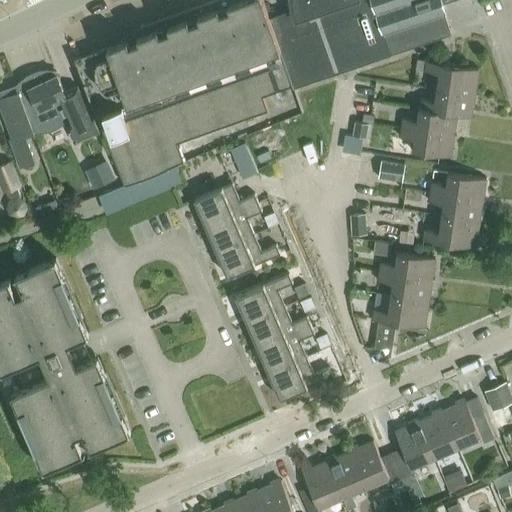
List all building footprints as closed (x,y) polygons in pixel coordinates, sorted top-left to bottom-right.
[(78,66),(125,184),(184,160),(178,141),(268,109),(263,95),(294,85),(291,76),(270,16),(264,0),(236,0),(126,39),(129,48),(78,66)] [(270,16),(291,76),(307,71),(310,81),(452,33),(442,3),(448,0),(293,0),(293,1),(294,6),(295,8),(270,16)] [(480,67),(427,59),(418,58),(416,68),(440,72),(438,85),(476,91),(480,67)] [(307,71),(291,76),(294,85),(295,86),(310,81),(307,71)] [(57,125),(67,117),(73,128),(69,130),(76,143),(100,132),(78,86),(66,91),(58,74),(48,79),(47,72),(37,74),(27,79),(20,85),(17,86),(34,132),(38,133),(42,132),(44,129),(57,125)] [(421,97),(420,108),(458,114),(472,116),(476,91),(438,85),(436,99),(421,97)] [(34,132),(17,86),(0,92),(0,100),(5,114),(3,118),(20,164),(34,159),(26,137),(28,134),(34,132)] [(403,116),(402,126),(455,134),(458,114),(420,108),(418,119),(403,116)] [(350,139),(363,142),(368,122),(355,119),(350,139)] [(455,134),(402,126),(401,136),(415,138),(414,150),(452,155),(455,134)] [(85,169),(94,187),(117,177),(108,158),(85,169)] [(382,159),(379,176),(403,181),(406,163),(382,159)] [(21,196),(16,184),(21,183),(12,160),(0,165),(0,176),(5,189),(7,188),(11,198),(7,203),(7,209),(10,215),(16,217),(22,217),(27,213),(29,207),(26,200),(21,196)] [(431,190),(484,198),(487,177),(449,171),(447,183),(433,181),(431,190)] [(206,224),(259,201),(255,192),(240,198),(233,181),(195,198),(206,224)] [(444,202),(442,213),(481,218),(484,198),(431,190),(430,200),(444,202)] [(259,201),(206,224),(217,249),(255,233),(248,216),(262,210),(259,201)] [(280,221),(275,210),(264,215),(269,226),(280,221)] [(481,218),(442,213),(440,229),(425,227),(424,238),(476,246),(481,218)] [(255,233),(217,249),(228,275),(281,252),(277,243),(262,249),(255,233)] [(374,249),(393,250),(394,240),(374,239),(374,249)] [(379,270),(432,278),(435,256),(397,251),(395,262),(381,260),(379,270)] [(16,295),(9,278),(0,281),(0,353),(7,369),(20,363),(29,385),(16,390),(32,427),(30,428),(29,426),(27,427),(45,468),(84,451),(77,434),(84,431),(92,448),(131,431),(112,390),(111,391),(112,393),(110,394),(94,356),(86,360),(77,339),(85,335),(69,298),(71,297),(72,299),(74,298),(56,257),(16,274),(24,292),(16,295)] [(391,293),(429,299),(432,278),(379,270),(378,279),(393,282),(391,293)] [(236,294),(247,321),(286,304),(278,288),(293,281),(289,272),(236,294)] [(310,292),(305,281),(295,285),(300,296),(310,292)] [(429,299),(391,293),(389,310),(373,308),(372,318),(425,326),(429,299)] [(316,306),(311,295),(301,299),(305,310),(316,306)] [(293,321),(286,304),(247,321),(258,346),(311,323),(307,315),(293,321)] [(269,371),(307,355),(300,338),(315,332),(311,323),(258,346),(269,371)] [(331,342),(327,332),(317,336),(321,347),(331,342)] [(314,372),(307,355),(269,371),(280,398),(333,375),(329,365),(314,372)] [(485,389),(493,408),(511,398),(511,393),(505,380),(485,389)] [(459,446),(482,436),(484,440),(494,436),(484,411),(474,416),(467,399),(443,410),(459,446)] [(436,456),(459,446),(443,410),(419,420),(436,456)] [(413,466),(436,456),(419,420),(396,430),(403,446),(390,452),(406,488),(407,488),(403,477),(415,472),(413,466)] [(374,439),(350,450),(366,486),(390,475),(397,492),(406,488),(390,452),(382,456),(374,439)] [(327,460),(343,496),(348,506),(356,503),(352,492),(366,486),(350,450),(327,460)] [(304,470),(310,485),(301,489),(310,511),(321,511),(319,506),(343,496),(327,460),(304,470)] [(497,487),(511,482),(511,468),(493,477),(497,487)] [(446,479),(451,489),(467,483),(462,472),(446,479)] [(296,511),(282,479),(258,489),(267,511),(296,511)] [(267,511),(258,489),(235,499),(241,511),(267,511)] [(212,511),(241,511),(235,499),(212,509),(212,511)] [(460,511),(458,503),(445,507),(446,511),(460,511)]
